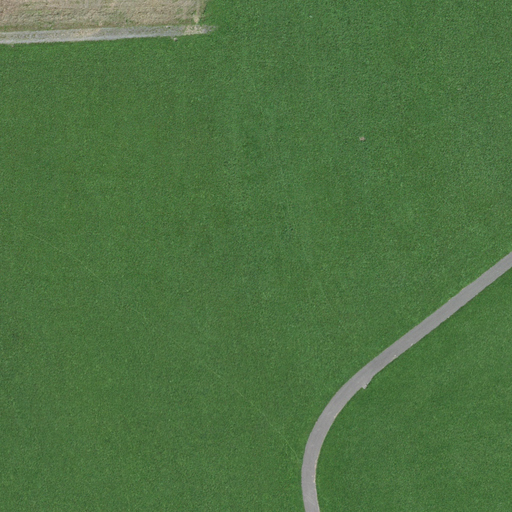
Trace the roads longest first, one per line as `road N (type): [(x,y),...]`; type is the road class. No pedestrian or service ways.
road 1 (track): [(313,511),(309,464),(326,420),(359,382),(511,262)]
road 2 (track): [(0,33),(217,27)]
